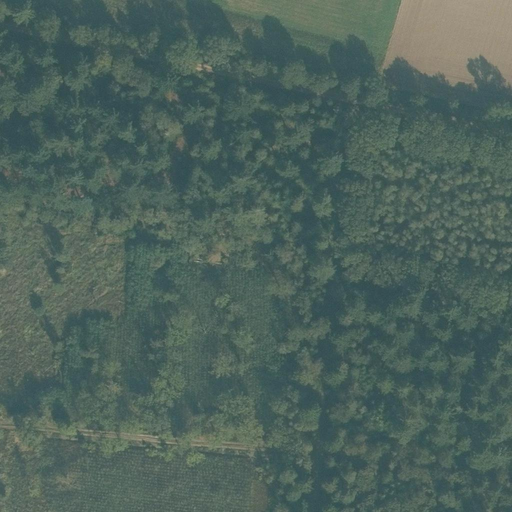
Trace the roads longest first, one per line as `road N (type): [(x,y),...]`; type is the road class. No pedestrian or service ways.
road 1 (track): [(511,137),(0,27)]
road 2 (track): [(339,101),(312,456)]
road 3 (track): [(0,193),(325,238)]
road 4 (track): [(0,428),(312,456)]
road 5 (track): [(312,456),(511,474)]
